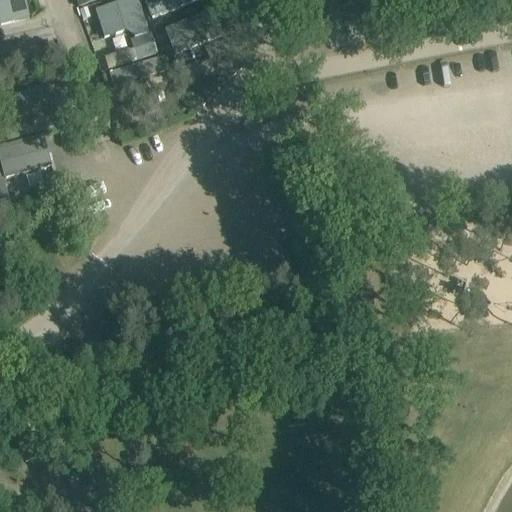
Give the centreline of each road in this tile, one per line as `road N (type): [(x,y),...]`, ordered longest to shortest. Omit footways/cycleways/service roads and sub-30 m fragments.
road 1 (unknown): [(511,103),(333,143),(310,129),(275,79)]
road 2 (unknown): [(37,470),(104,304),(101,262)]
road 3 (unknown): [(39,0),(84,115)]
